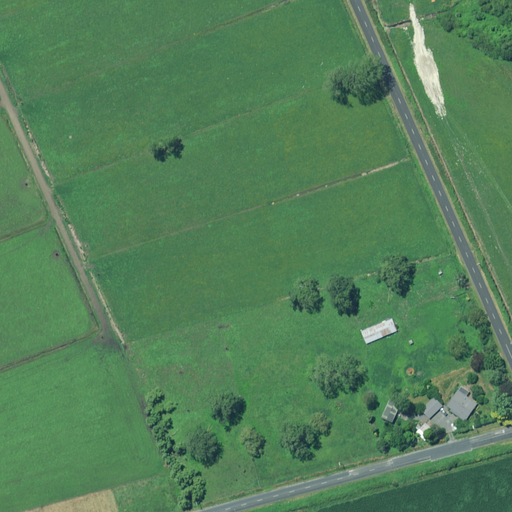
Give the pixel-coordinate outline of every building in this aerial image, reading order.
[(398,332),(393,320),(363,332),(367,344),(398,332)] [(479,403),(459,390),(447,408),(466,421),(479,403)] [(443,407),(436,398),(422,410),(430,419),(443,407)] [(401,405),(390,401),(383,418),(394,423),(401,405)] [(427,422),(418,432),(423,438),(433,427),(427,422)]
